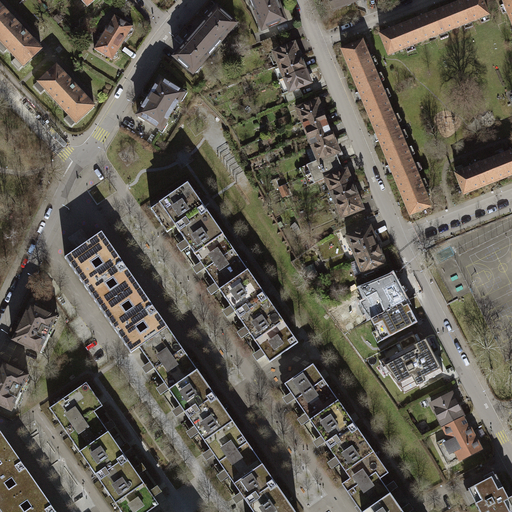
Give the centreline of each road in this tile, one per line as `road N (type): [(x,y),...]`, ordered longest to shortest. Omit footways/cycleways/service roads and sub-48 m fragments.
road 1 (residential): [(511,461),(399,240)]
road 2 (residential): [(399,240),(316,41)]
road 3 (residential): [(77,162),(0,330)]
road 4 (residential): [(168,29),(77,162)]
road 5 (residential): [(399,240),(511,196)]
